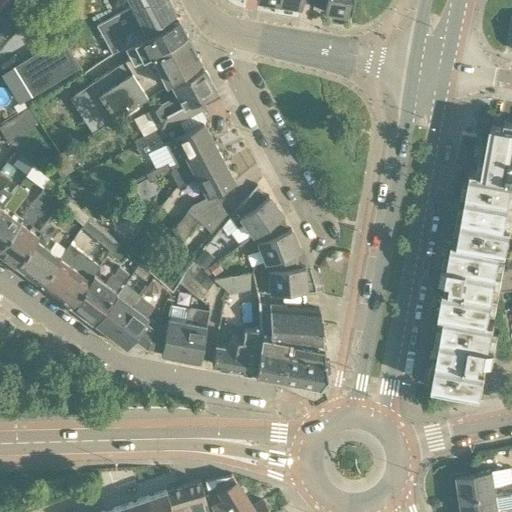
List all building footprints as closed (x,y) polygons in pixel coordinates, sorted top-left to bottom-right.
[(146,0),(131,8),(118,15),(117,14),(97,24),(112,54),(124,48),(178,21),(167,0),(146,0)] [(279,0),(278,5),(301,8),(301,0),(279,0)] [(325,0),(323,12),(347,16),(349,0),(325,0)] [(192,48),(178,21),(124,48),(130,61),(54,108),(76,144),(93,133),(149,98),(147,95),(200,62),(192,48)] [(32,93),(76,67),(70,58),(60,41),(51,46),(17,67),(32,93)] [(178,122),(197,112),(205,108),(200,97),(215,89),(209,79),(210,77),(208,73),(205,72),(203,67),(171,84),(165,88),(163,89),(163,91),(162,92),(162,93),(163,95),(166,101),(148,111),(159,133),(178,122)] [(13,106),(17,113),(26,108),(22,101),(13,106)] [(13,137),(26,130),(38,122),(29,108),(17,115),(5,122),(0,125),(0,128),(7,141),(13,137)] [(213,143),(202,123),(184,133),(178,122),(159,133),(137,144),(142,155),(156,147),(164,143),(175,163),(213,143)] [(511,128),(492,125),(484,172),(511,176),(511,128)] [(178,186),(195,177),(223,163),(213,143),(175,163),(167,167),(165,163),(156,169),(160,176),(170,171),(178,186)] [(72,171),(65,160),(54,168),(61,178),(72,171)] [(220,204),(213,193),(233,182),(223,163),(195,177),(206,197),(192,206),(171,233),(182,242),(198,221),(220,204)] [(156,169),(146,173),(148,177),(150,181),(160,176),(156,169)] [(472,170),(459,241),(490,247),(502,250),(507,252),(511,227),(507,226),(511,195),(511,176),(484,172),(472,170)] [(0,210),(12,195),(4,189),(10,181),(0,173),(0,210)] [(72,197),(86,191),(81,179),(66,185),(72,197)] [(245,241),(279,218),(282,215),(269,196),(266,198),(265,202),(261,201),(262,199),(255,190),(258,186),(257,185),(229,218),(237,228),(231,233),(240,245),(245,241)] [(0,247),(19,223),(10,216),(27,195),(18,187),(12,195),(0,210),(0,247)] [(59,207),(82,227),(90,217),(67,197),(59,207)] [(139,201),(126,203),(128,213),(141,211),(139,201)] [(36,202),(19,223),(0,247),(0,253),(15,265),(36,237),(29,231),(46,209),(36,202)] [(220,204),(198,221),(211,233),(226,215),(220,204)] [(112,207),(99,210),(101,221),(114,218),(112,207)] [(119,243),(90,217),(82,227),(112,250),(119,243)] [(260,264),(264,263),(265,263),(295,252),(296,252),(299,251),(291,229),(288,230),(288,231),(286,234),(283,232),(284,230),(279,218),(245,241),(252,259),(257,257),(260,264)] [(36,237),(15,265),(40,283),(59,257),(48,249),(55,241),(51,238),(57,230),(47,223),(36,237)] [(489,321),(502,250),(490,247),(459,241),(453,240),(449,265),(444,264),(441,277),(453,279),(451,289),(445,288),(440,314),(446,315),(477,321),(495,322),(489,321)] [(92,276),(100,265),(70,243),(59,257),(40,283),(70,306),(92,276)] [(195,261),(205,269),(214,257),(204,250),(195,261)] [(264,263),(260,264),(260,266),(261,278),(268,277),(270,293),(306,290),(304,267),(301,267),(301,268),(299,271),(296,268),(297,266),(296,252),(295,252),(265,263),(264,263)] [(208,267),(214,276),(222,270),(216,261),(208,267)] [(187,272),(207,289),(214,280),(214,279),(194,263),(187,272)] [(145,280),(150,273),(139,265),(133,272),(145,280)] [(92,276),(70,306),(92,322),(129,274),(119,266),(113,274),(112,273),(102,285),(101,284),(100,282),(92,276)] [(207,289),(187,272),(179,281),(199,298),(207,289)] [(252,273),(214,280),(230,294),(256,287),(252,273)] [(157,292),(162,286),(152,278),(144,289),(150,293),(157,292)] [(110,335),(131,307),(116,295),(94,324),(110,335)] [(291,325),(321,327),(319,309),(272,306),(270,336),(262,335),(255,372),(280,376),(286,348),(291,325)] [(146,347),(155,325),(131,307),(110,335),(126,347),(133,338),(146,347)] [(491,346),(495,322),(477,321),(446,315),(433,387),(482,395),(486,370),(480,369),(482,358),(494,360),(497,347),(491,346)] [(180,358),(186,323),(167,319),(165,327),(155,325),(146,347),(161,350),(160,354),(180,358)] [(206,326),(186,323),(180,358),(199,362),(206,326)] [(324,357),(321,327),(291,325),(286,348),(324,357)] [(255,372),(262,335),(263,329),(244,329),(241,341),(227,340),(226,348),(215,346),(211,364),(255,372)] [(324,357),(286,348),(280,376),(316,383),(326,377),(324,357)] [(461,502),(511,494),(511,482),(494,486),(493,471),(457,477),(461,502)] [(268,511),(262,500),(250,508),(232,474),(213,484),(223,501),(213,507),(215,511),(268,511)] [(208,511),(200,481),(165,490),(169,502),(171,511),(208,511)] [(136,500),(140,511),(171,511),(169,502),(165,490),(136,500)] [(511,511),(511,494),(461,502),(462,511),(511,511)] [(140,511),(136,500),(115,507),(116,511),(140,511)]
